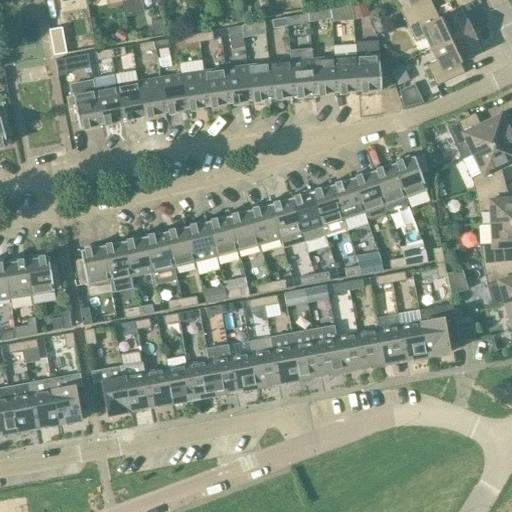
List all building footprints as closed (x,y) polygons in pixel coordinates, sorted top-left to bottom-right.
[(365,0),(350,0),(354,17),(369,14),(365,0)] [(396,0),(395,1),(405,22),(428,11),(423,0),(396,0)] [(344,8),(330,11),(331,19),(346,17),(344,8)] [(415,43),(426,38),(431,50),(471,31),(466,22),(465,23),(459,10),(433,22),(428,11),(405,22),(415,43)] [(316,13),(317,22),(331,19),(330,11),(316,13)] [(302,25),(300,16),(286,19),(287,27),(302,25)] [(272,21),(273,30),(287,27),(286,19),(272,21)] [(256,24),(242,27),(243,35),(257,33),(256,24)] [(228,29),(229,38),(243,35),(242,27),(228,29)] [(62,28),(49,30),(54,56),(66,54),(62,28)] [(473,41),(475,40),(471,31),(431,50),(436,61),(426,66),(436,87),(459,76),(454,66),(479,53),(473,41)] [(213,41),(212,32),(198,34),(199,43),(213,41)] [(184,37),(185,46),(199,43),(198,34),(184,37)] [(170,48),(168,40),(154,42),(156,51),(170,48)] [(140,45),(142,54),(156,51),(154,42),(140,45)] [(124,48),(110,50),(111,59),(126,56),(124,48)] [(96,53),(97,61),(111,59),(110,50),(96,53)] [(379,57),(356,58),(358,93),(361,93),(361,94),(371,94),(371,92),(381,91),(379,57)] [(356,58),(334,59),(337,94),(358,93),(356,58)] [(63,59),(55,60),(58,77),(66,76),(63,59)] [(334,59),(312,61),(315,96),(337,94),(334,59)] [(312,61),(291,63),(294,98),(297,98),(297,100),(306,99),(306,97),(315,96),(312,61)] [(291,63),(269,65),(272,100),(294,98),(291,63)] [(399,64),(388,69),(394,84),(406,79),(399,64)] [(269,65),(247,67),(251,102),(272,100),(269,65)] [(247,67),(225,70),(229,105),(232,105),(232,107),(243,106),(242,103),(251,102),(247,67)] [(225,70),(203,73),(208,108),(229,105),(225,70)] [(203,73),(181,76),(186,111),(208,108),(203,73)] [(181,76),(160,80),(165,114),(168,114),(168,116),(178,115),(178,112),(186,111),(181,76)] [(74,102),(68,103),(72,120),(77,119),(78,121),(80,130),(83,129),(84,132),(93,130),(93,127),(101,126),(95,91),(93,80),(71,85),(74,102)] [(160,80),(138,83),(144,118),(165,114),(160,80)] [(138,83),(116,87),(123,122),(144,118),(138,83)] [(413,83),(396,89),(402,107),(420,101),(413,83)] [(116,87),(95,91),(101,126),(104,125),(104,128),(114,126),(114,123),(123,122),(116,87)] [(469,117),(446,128),(456,149),(467,144),(472,157),(511,137),(508,128),(506,129),(500,116),(474,128),(469,117)] [(480,174),(471,179),(472,183),(475,193),(499,186),(495,172),(511,163),(511,137),(472,157),(480,174)] [(395,164),(393,165),(405,198),(426,190),(414,157),(405,161),(404,157),(394,161),(395,164)] [(393,165),(372,172),(387,211),(389,212),(391,212),(395,212),(400,211),(403,209),(405,206),(406,204),(406,203),(405,198),(393,165)] [(372,172),(352,179),(364,213),(363,213),(364,216),(365,218),(366,218),(369,219),(373,219),(377,218),(382,216),(385,214),(386,211),(387,211),(372,172)] [(352,179),(331,186),(343,220),(363,213),(364,213),(352,179)] [(331,186),(311,193),(322,226),(325,235),(345,228),(343,220),(331,186)] [(499,186),(475,193),(477,202),(478,214),(489,213),(490,227),(511,224),(511,199),(502,200),(499,186)] [(293,198),(291,199),(301,233),(304,241),(324,235),(325,235),(322,226),(311,193),(304,195),(302,192),(292,195),(293,198)] [(291,199),(270,206),(280,239),(283,248),(303,242),(304,241),(301,233),(291,199)] [(270,206),(250,211),(259,245),(280,239),(270,206)] [(250,211),(229,217),(238,251),(259,245),(250,211)] [(229,217),(207,223),(216,257),(238,251),(229,217)] [(190,227),(186,228),(195,262),(216,257),(207,223),(199,225),(198,221),(189,223),(190,227)] [(491,245),(480,246),(480,249),(483,268),(508,263),(505,248),(511,247),(511,224),(490,227),(491,245)] [(186,228),(166,233),(174,267),(195,262),(186,228)] [(166,233),(145,238),(153,272),(174,267),(166,233)] [(145,238),(124,242),(131,277),(153,272),(145,238)] [(124,242),(102,247),(109,281),(131,277),(124,242)] [(84,251),(80,251),(82,260),(87,285),(87,286),(109,281),(102,247),(94,249),(93,245),(83,247),(84,251)] [(435,265),(444,263),(441,249),(432,251),(435,265)] [(34,259),(26,261),(31,295),(54,291),(53,290),(49,266),(48,257),(44,257),(43,254),(34,256),(34,259)] [(425,255),(404,259),(405,268),(427,264),(425,255)] [(389,262),(391,270),(405,268),(404,259),(389,262)] [(26,261),(4,264),(9,299),(31,295),(26,261)] [(447,278),(445,271),(444,263),(435,265),(438,279),(447,278)] [(508,263),(483,268),(486,286),(492,307),(503,304),(504,306),(511,303),(511,277),(510,278),(508,263)] [(4,264),(0,264),(0,299),(9,299),(4,264)] [(373,265),(359,267),(360,276),(374,273),(373,265)] [(344,270),(346,278),(360,276),(359,267),(344,270)] [(406,281),(404,272),(390,275),(391,283),(406,281)] [(329,281),(328,273),(314,275),(316,284),(329,281)] [(301,287),(316,284),(314,275),(300,278),(301,287)] [(376,277),(377,286),(391,283),(390,275),(376,277)] [(363,288),(361,280),(347,282),(348,291),(363,288)] [(285,289),(284,281),(270,283),(271,292),(285,289)] [(333,285),(335,293),(348,291),(347,282),(333,285)] [(256,286),(257,295),(271,292),(270,283),(256,286)] [(325,287),(283,290),(284,306),(326,303),(325,287)] [(241,298),(240,289),(226,292),(227,300),(241,298)] [(211,294),(213,303),(227,300),(226,292),(211,294)] [(276,296),(262,298),(263,306),(278,304),(276,296)] [(197,306),(196,297),(182,300),(183,308),(197,306)] [(250,308),(263,306),(262,298),(248,300),(250,308)] [(168,302),(169,311),(183,308),(182,300),(168,302)] [(234,303),(220,306),(221,314),(235,311),(234,303)] [(152,305),(138,308),(139,316),(153,314),(152,305)] [(451,305),(418,311),(420,323),(427,358),(449,354),(447,344),(458,342),(453,318),(451,305)] [(205,308),(206,316),(221,314),(220,306),(205,308)] [(89,308),(80,310),(83,326),(92,325),(89,308)] [(124,310),(125,319),(139,316),(138,308),(124,310)] [(193,320),(191,311),(177,314),(179,322),(193,320)] [(69,312),(60,313),(63,330),(72,329),(69,312)] [(163,316),(165,325),(179,322),(177,314),(163,316)] [(470,314),(453,318),(458,342),(474,340),(470,316),(470,314)] [(150,327),(149,319),(135,322),(136,330),(150,327)] [(120,324),(122,332),(136,330),(135,322),(120,324)] [(420,323),(399,327),(404,356),(405,362),(427,358),(420,323)] [(333,325),(312,329),(314,343),(320,377),(342,373),(335,339),(333,325)] [(399,327),(378,331),(384,364),(384,366),(405,362),(404,356),(399,327)] [(28,328),(14,330),(16,339),(30,336),(28,328)] [(312,329),(291,333),(293,346),(299,381),(320,377),(314,343),(312,329)] [(0,333),(2,342),(16,339),(14,330),(0,333)] [(96,344),(93,330),(84,331),(86,346),(96,344)] [(378,331),(356,335),(363,370),(384,366),(384,364),(378,331)] [(66,350),(75,348),(73,333),(63,335),(66,350)] [(291,333),(269,337),(272,350),(278,385),(299,381),(293,346),(291,333)] [(356,335),(335,339),(342,373),(363,370),(356,335)] [(36,340),(22,343),(23,351),(38,349),(36,340)] [(7,345),(9,354),(23,351),(22,343),(7,345)] [(227,345),(205,349),(208,362),(214,397),(235,393),(229,358),(227,345)] [(272,350),(250,354),(257,389),(278,385),(272,350)] [(250,354),(229,358),(235,393),(257,389),(250,354)] [(208,362),(187,366),(193,401),(214,397),(208,362)] [(142,363),(121,366),(129,412),(151,408),(144,374),(143,374),(142,363)] [(121,366),(91,371),(93,384),(101,383),(107,416),(129,412),(121,366)] [(187,366),(165,370),(172,404),(193,401),(187,366)] [(165,370),(144,374),(151,408),(172,404),(165,370)] [(80,374),(50,380),(58,425),(80,421),(74,387),(82,386),(80,374)] [(50,380),(29,384),(30,394),(37,429),(58,425),(50,380)] [(28,384),(7,387),(9,398),(16,433),(37,429),(30,394),(29,384),(28,384)] [(7,387),(0,388),(0,435),(16,433),(9,398),(7,387)]
